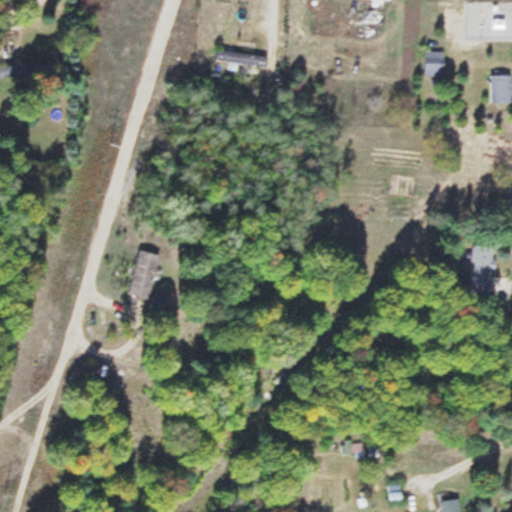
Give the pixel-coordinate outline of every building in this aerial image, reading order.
[(263,67),(264,56),(214,50),(213,61),(263,67)] [(441,76),(441,51),(423,51),(423,76),(441,76)] [(5,81),(52,80),(52,63),(5,64),(5,81)] [(509,102),(509,75),(487,75),(487,102),(509,102)] [(490,294),(493,247),(469,245),(466,293),(490,294)] [(158,256),(137,250),(125,294),(147,300),(158,256)] [(438,500),(439,511),(458,511),(457,497),(438,500)]
